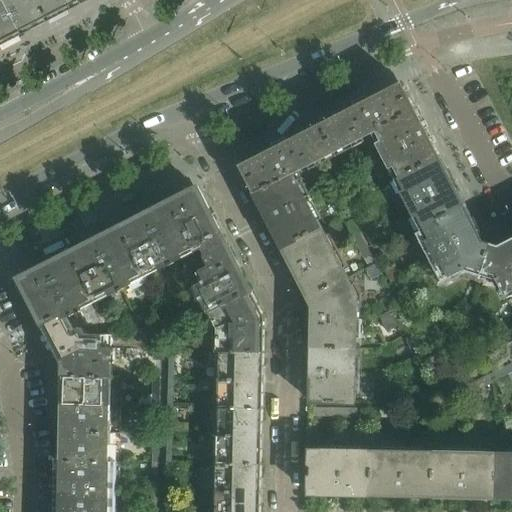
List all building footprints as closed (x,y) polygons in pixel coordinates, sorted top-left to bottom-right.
[(0,0),(0,44),(22,33),(5,0),(0,0)] [(37,0),(5,0),(22,33),(47,20),(37,0)] [(37,0),(47,20),(72,7),(68,0),(37,0)] [(403,82),(362,103),(376,130),(417,109),(403,82)] [(362,103),(321,124),(336,152),(372,134),(372,132),(376,130),(362,103)] [(417,109),(376,130),(372,132),(372,134),(384,156),(429,133),(417,109)] [(321,124),(282,144),(297,172),(336,152),(321,124)] [(429,133),(384,156),(397,180),(401,178),(442,157),(429,133)] [(282,144),(247,162),(241,165),(255,192),(293,173),(294,174),(297,172),(282,144)] [(339,157),(343,164),(348,175),(357,170),(352,159),(347,151),(338,155),(339,157)] [(442,157),(401,178),(397,180),(409,205),(413,203),(454,182),(442,157)] [(293,173),(255,192),(269,220),(307,200),(294,174),(293,173)] [(454,182),(413,203),(409,205),(422,229),(467,207),(454,182)] [(224,237),(201,192),(199,187),(172,201),(197,251),(203,248),(224,237)] [(307,200),(269,220),(283,248),(322,228),(307,200)] [(172,201),(147,213),(173,263),(197,251),(172,201)] [(467,207),(422,229),(434,253),(439,251),(479,230),(467,207)] [(147,213),(122,226),(147,276),(173,263),(147,213)] [(370,215),(359,221),(363,229),(374,223),(370,215)] [(347,223),(350,229),(357,225),(354,220),(347,223)] [(374,223),(363,229),(367,235),(378,230),(374,223)] [(122,226),(98,239),(123,289),(147,276),(122,226)] [(322,228),(283,248),(296,272),(335,253),(322,228)] [(479,230),(439,251),(434,253),(448,279),(471,268),(483,271),(492,243),(485,241),(479,230)] [(361,233),(354,237),(356,242),(364,238),(361,233)] [(239,265),(224,237),(203,248),(207,256),(205,256),(210,266),(198,273),(203,283),(239,265)] [(98,239),(72,252),(98,302),(123,289),(98,239)] [(500,246),(492,243),(483,271),(497,275),(508,298),(511,295),(511,242),(511,240),(500,246)] [(365,242),(358,245),(361,250),(368,247),(365,242)] [(368,247),(361,250),(363,255),(371,251),(368,247)] [(72,252),(48,264),(74,314),(98,302),(72,252)] [(335,253),(296,272),(310,299),(348,279),(335,253)] [(48,264),(26,276),(21,278),(23,283),(44,323),(60,316),(68,317),(74,314),(48,264)] [(396,264),(385,270),(388,277),(399,271),(396,264)] [(239,265),(203,283),(196,287),(209,312),(251,290),(239,265)] [(399,271),(388,277),(392,284),(403,278),(399,271)] [(348,279),(310,299),(314,306),(314,318),(357,319),(358,297),(348,279)] [(265,317),(251,290),(209,312),(217,328),(229,323),(265,324),(265,317)] [(383,294),(385,298),(393,295),(390,290),(383,294)] [(393,295),(385,298),(388,303),(395,299),(393,295)] [(385,298),(380,301),(387,314),(392,312),(390,307),(388,303),(385,298)] [(397,303),(390,307),(392,312),(399,308),(397,303)] [(399,308),(392,312),(394,316),(402,312),(399,308)] [(387,314),(381,317),(388,332),(399,326),(399,325),(397,321),(394,316),(392,312),(387,314)] [(402,312),(394,316),(397,321),(404,317),(402,312)] [(60,316),(44,323),(62,358),(80,349),(113,349),(113,336),(85,335),(82,328),(81,328),(75,331),(68,317),(60,316)] [(357,319),(314,318),(313,346),(357,346),(357,319)] [(229,323),(217,328),(217,351),(221,351),(265,352),(265,324),(229,323)] [(406,340),(409,344),(416,341),(413,336),(406,340)] [(416,341),(409,344),(411,349),(418,346),(416,341)] [(357,346),(313,346),(312,374),(356,375),(357,346)] [(80,349),(62,358),(64,363),(64,375),(112,376),(113,349),(80,349)] [(420,349),(413,353),(416,358),(423,354),(420,349)] [(265,352),(221,351),(220,366),(216,365),(216,379),(264,380),(265,352)] [(423,354),(416,358),(418,363),(425,359),(423,354)] [(427,363),(420,366),(422,371),(429,367),(427,363)] [(429,367),(422,371),(425,376),(432,372),(429,367)] [(504,368),(499,370),(503,378),(508,375),(504,368)] [(495,373),(491,375),(494,382),(499,380),(495,373)] [(356,375),(312,374),(312,402),(356,403),(356,375)] [(112,376),(64,375),(64,403),(112,404),(112,376)] [(491,375),(485,378),(489,385),(494,382),(491,375)] [(485,378),(481,380),(485,387),(489,385),(485,378)] [(264,380),(216,379),(216,393),(220,393),(220,407),(264,408),(264,380)] [(485,387),(481,380),(477,382),(480,390),(485,387)] [(477,382),(472,384),(476,392),(480,390),(477,382)] [(420,389),(415,391),(418,399),(423,396),(420,389)] [(411,393),(406,395),(409,403),(414,401),(411,393)] [(402,397),(397,400),(400,407),(405,405),(402,397)] [(393,402),(388,404),(391,411),(396,409),(393,402)] [(112,404),(64,403),(63,432),(111,433),(112,404)] [(388,404),(383,406),(387,414),(391,411),(388,404)] [(264,408),(220,407),(219,422),(215,422),(215,435),(263,436),(264,408)] [(328,416),(328,409),(312,408),(311,416),(328,416)] [(111,433),(63,432),(63,460),(111,461),(111,433)] [(263,436),(215,435),(215,449),(219,449),(218,463),(263,464),(263,436)] [(342,451),(321,450),(311,450),(310,494),(341,494),(342,451)] [(373,451),(342,451),(341,494),(372,495),(373,451)] [(404,452),(384,451),(373,451),(372,495),(404,496),(404,452)] [(436,452),(404,452),(404,496),(435,496),(436,452)] [(468,453),(446,453),(436,452),(435,496),(467,497),(468,453)] [(498,454),(468,453),(467,497),(497,498),(498,454)] [(511,454),(507,454),(498,454),(497,498),(511,497),(511,454)] [(111,461),(63,460),(62,488),(110,489),(111,461)] [(263,464),(218,463),(218,478),(214,478),(214,490),(262,491),(263,464)] [(109,511),(110,489),(62,488),(61,511),(109,511)] [(261,511),(262,491),(214,490),(214,505),(218,505),(217,511),(261,511)]
